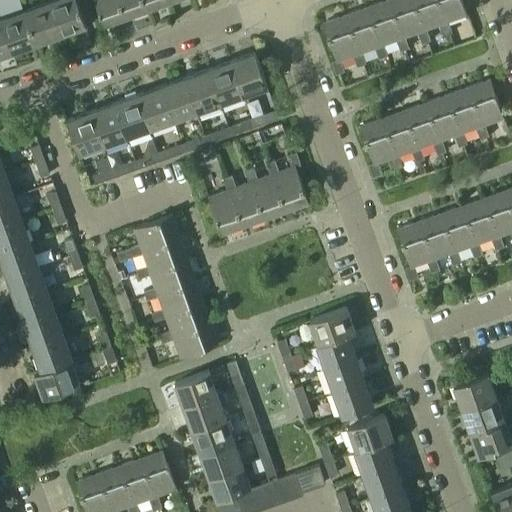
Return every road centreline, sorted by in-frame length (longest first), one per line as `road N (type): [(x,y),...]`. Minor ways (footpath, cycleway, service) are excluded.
road 1 (residential): [(399,341),(282,0)]
road 2 (residential): [(36,83),(278,0)]
road 3 (residential): [(185,192),(89,227),(36,83)]
road 4 (residential): [(459,511),(399,341)]
